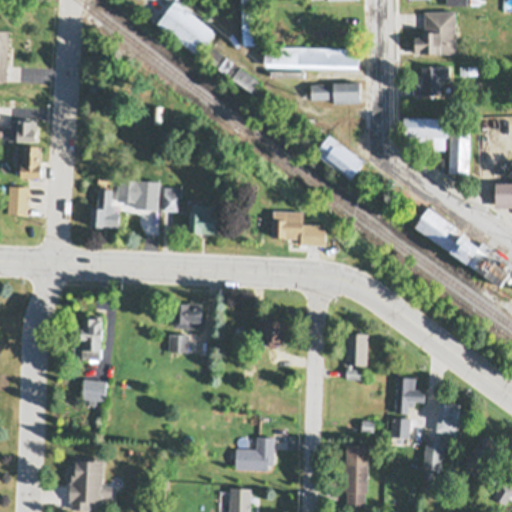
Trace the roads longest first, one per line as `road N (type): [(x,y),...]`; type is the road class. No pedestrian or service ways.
road 1 (tertiary): [(511,398),(339,279),(0,261)]
road 2 (residential): [(28,511),(35,328),(55,264),(70,0)]
road 3 (residential): [(309,511),(318,276)]
road 4 (residential): [(511,243),(387,149)]
road 5 (residential): [(387,149),(382,0)]
